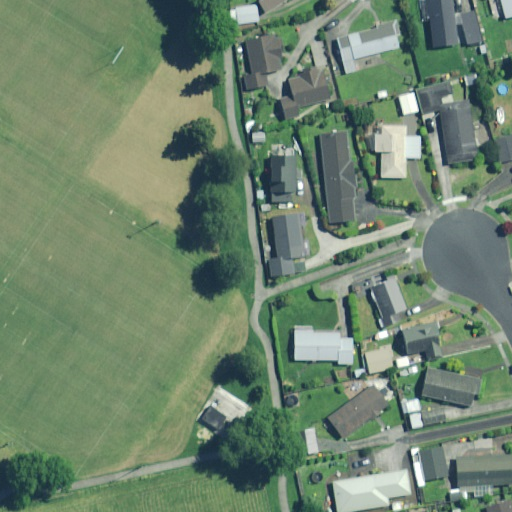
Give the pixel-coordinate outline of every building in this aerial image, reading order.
[(289,0),(260,0),(259,1),(266,13),(289,0)] [(458,45),(452,0),(421,0),(424,21),(430,20),(434,48),(458,45)] [(511,0),(500,0),(506,19),(511,17),(511,0)] [(259,22),(256,5),(233,9),(236,25),(259,22)] [(482,44),(474,11),(460,14),(469,47),(482,44)] [(398,48),(392,23),(373,28),(373,30),(338,39),(347,74),(357,71),(354,60),(398,48)] [(285,59),(281,35),(247,41),(253,75),(245,76),(248,90),(268,87),(265,73),(282,70),(280,60),(285,59)] [(332,100),(324,66),(301,71),(303,77),(289,80),(293,97),(280,100),(285,120),(299,117),(297,108),(332,100)] [(479,83),(476,74),(463,78),(466,87),(479,83)] [(442,97),(451,96),(449,83),(416,89),(421,117),(438,114),(448,166),(478,160),(468,106),(444,110),(442,97)] [(419,112),(414,93),(399,96),(404,115),(419,112)] [(406,126),(383,126),(383,135),(376,135),(376,153),(381,152),(381,178),(406,178),(406,159),(421,158),(420,137),(406,137),(406,126)] [(347,131),(320,134),(330,228),(357,225),(347,131)] [(511,160),(511,137),(495,142),(500,163),(511,160)] [(286,150),(286,146),(271,146),(272,203),(291,202),(291,192),(295,192),(295,150),(286,150)] [(305,257),(299,211),(273,214),(278,259),(270,260),(272,277),(294,274),(292,258),(305,257)] [(407,310),(396,279),(371,288),(385,327),(399,322),(396,313),(407,310)] [(407,355),(426,352),(427,357),(440,355),(435,323),(403,328),(407,355)] [(313,333),(313,327),(296,326),(294,359),(338,361),(338,365),(352,365),(353,340),(340,340),(340,334),(313,333)] [(393,369),(389,349),(366,354),(370,374),(393,369)] [(476,383),(428,373),(423,397),(471,407),(476,383)] [(374,385),(328,418),(343,439),(389,406),(386,403),(397,395),(386,381),(376,388),(374,385)] [(420,410),(418,400),(402,404),(404,413),(420,410)] [(446,421),(443,408),(410,415),(413,429),(446,421)] [(412,449),(419,487),(425,486),(425,482),(449,477),(442,443),(412,449)] [(450,491),(450,501),(467,501),(467,498),(491,497),(490,486),(511,484),(511,454),(456,458),(458,490),(450,491)] [(410,495),(407,471),(333,483),(337,511),(351,511),(388,506),(387,498),(410,495)] [(511,511),(511,506),(510,501),(487,508),(487,511),(511,511)]
